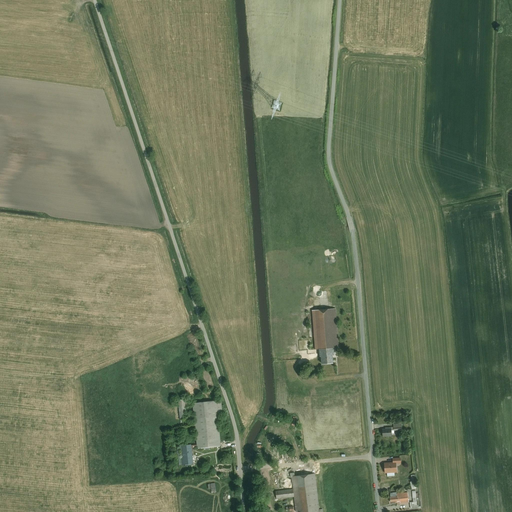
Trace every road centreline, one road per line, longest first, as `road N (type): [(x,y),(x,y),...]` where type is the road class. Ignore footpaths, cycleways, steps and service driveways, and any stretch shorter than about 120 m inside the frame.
road 1 (unclassified): [(95,0),(236,431),(243,511)]
road 2 (unclassified): [(339,0),(328,151),(355,249),(378,511)]
